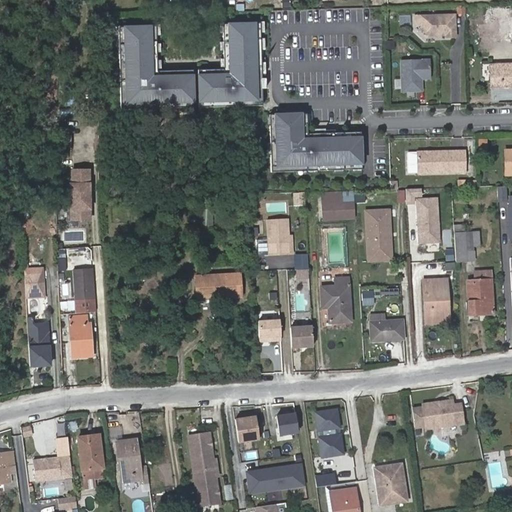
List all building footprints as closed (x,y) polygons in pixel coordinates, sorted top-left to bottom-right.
[(456,5),(456,14),(465,14),(465,5),(456,5)] [(493,20),(511,20),(511,8),(493,9),(493,20)] [(454,37),(454,15),(414,16),(414,25),(420,24),(420,28),(428,35),(444,35),(444,37),(454,37)] [(511,19),(511,20),(493,20),(491,20),(492,40),(511,39),(511,19)] [(261,23),(225,24),(226,69),(199,70),(200,108),(264,106),(261,23)] [(195,108),(194,70),(159,71),(158,26),(120,28),(123,110),(195,108)] [(429,78),(428,61),(401,61),(402,91),(421,91),(421,78),(429,78)] [(511,64),(491,65),(492,86),(511,85),(511,64)] [(361,170),(360,133),(307,134),(307,114),(269,115),(271,173),(361,170)] [(53,136),(52,151),(67,151),(67,136),(65,136),(53,136)] [(478,152),(487,152),(487,139),(478,139),(478,152)] [(465,172),(464,151),(415,152),(416,173),(465,172)] [(407,173),(416,173),(415,152),(407,152),(407,173)] [(91,219),(88,170),(70,171),(72,220),(91,219)] [(505,186),(497,186),(498,201),(506,201),(505,186)] [(421,197),(420,188),(406,189),(407,205),(414,204),(414,197),(421,197)] [(323,192),(324,221),(355,219),(353,190),(323,192)] [(305,205),(304,192),(294,193),(295,205),(305,205)] [(440,242),(437,198),(417,199),(419,243),(440,242)] [(212,207),(201,207),(200,225),(212,225),(212,207)] [(392,253),(389,210),(365,211),(367,255),(392,253)] [(291,255),(291,246),(288,246),(288,236),(287,219),(267,220),(269,256),(291,255)] [(464,225),(454,225),(455,232),(456,262),(468,261),(467,250),(474,250),(474,247),(480,246),(479,231),(465,232),(464,225)] [(453,261),(454,249),(445,249),(445,261),(453,261)] [(43,267),(24,269),(26,296),(45,294),(43,267)] [(309,278),(309,270),(297,270),(298,279),(309,278)] [(470,315),(494,313),(491,271),(475,271),(475,279),(468,279),(470,315)] [(71,274),(60,275),(61,287),(71,286),(71,274)] [(215,297),(241,296),(240,274),(195,277),(197,304),(215,303),(215,297)] [(335,277),(335,285),(321,286),(322,308),(329,307),(330,322),(351,321),(348,277),(335,277)] [(433,319),(449,318),(446,279),(424,280),(426,324),(433,323),(433,319)] [(75,283),(76,299),(95,298),(94,282),(75,283)] [(374,305),(373,292),(362,293),(363,306),(374,305)] [(370,315),(371,322),(385,321),(385,314),(370,315)] [(87,316),(69,317),(72,357),(93,355),(90,323),(87,323),(87,316)] [(403,339),(402,320),(371,322),(372,341),(403,339)] [(47,323),(28,325),(31,366),(50,364),(47,323)] [(278,325),(257,326),(257,342),(279,341),(278,325)] [(313,346),(312,326),(290,327),(291,347),(313,346)] [(433,404),(420,406),(421,408),(423,427),(424,430),(463,424),(461,405),(453,407),(452,401),(443,402),(441,405),(436,405),(433,404)] [(421,408),(411,410),(414,428),(423,427),(421,408)] [(343,454),(340,435),(336,436),(335,428),(339,428),(336,410),(315,413),(318,431),(323,430),(324,438),(319,438),(322,457),(343,454)] [(298,433),(295,414),(276,416),(279,436),(298,433)] [(259,440),(256,417),(234,420),(237,443),(259,440)] [(32,427),(23,427),(23,436),(32,436),(32,427)] [(211,431),(187,435),(193,470),(198,505),(221,501),(211,431)] [(99,435),(79,437),(85,489),(97,488),(96,480),(104,478),(99,435)] [(143,485),(149,483),(146,466),(140,467),(136,440),(117,443),(122,483),(142,480),(143,485)] [(8,466),(15,465),(13,451),(0,453),(0,484),(11,483),(8,466)] [(36,481),(62,478),(59,458),(34,462),(36,481)] [(304,485),(301,464),(282,467),(284,477),(284,478),(285,487),(304,485)] [(400,466),(377,469),(382,503),(405,500),(400,466)] [(285,487),(284,478),(284,477),(282,467),(249,472),(252,492),(285,487)] [(331,494),(333,511),(359,511),(356,491),(331,494)] [(78,506),(76,495),(59,498),(60,508),(78,506)]
